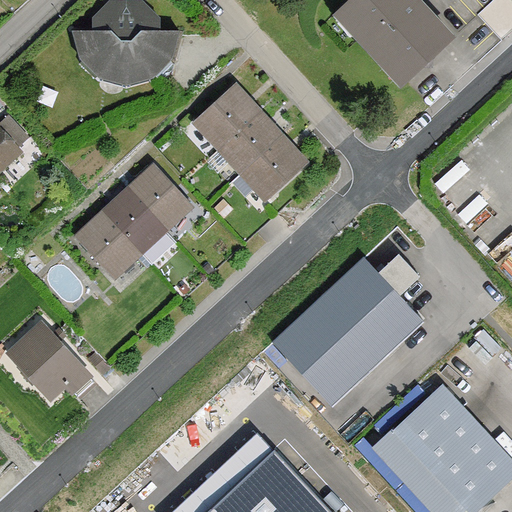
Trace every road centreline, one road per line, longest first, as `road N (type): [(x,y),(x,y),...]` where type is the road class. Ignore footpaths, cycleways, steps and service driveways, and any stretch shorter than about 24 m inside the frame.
road 1 (residential): [(16,511),(375,173)]
road 2 (residential): [(219,0),(375,173)]
road 3 (residential): [(375,173),(511,49)]
